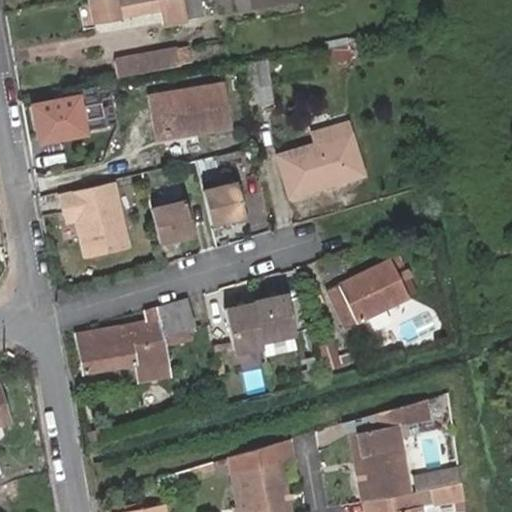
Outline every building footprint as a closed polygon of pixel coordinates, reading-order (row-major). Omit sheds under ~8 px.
[(97,23),(165,10),(167,18),(179,16),(176,0),(103,0),(93,2),(97,23)] [(182,0),(176,0),(179,16),(167,18),(169,28),(187,24),(182,0)] [(200,0),(182,0),(187,24),(204,20),(200,0)] [(189,47),(116,60),(119,77),(192,64),(189,47)] [(349,48),(324,53),(327,67),(352,62),(349,48)] [(278,111),(270,65),(249,68),(257,113),(278,111)] [(155,97),(158,114),(164,113),(167,134),(202,129),(202,134),(235,128),(227,86),(155,97)] [(97,90),(79,93),(86,132),(106,129),(97,90)] [(79,93),(72,94),(73,101),(36,108),(42,142),(87,135),(86,132),(79,93)] [(164,113),(158,114),(162,140),(202,134),(202,129),(167,134),(164,113)] [(312,151),(353,139),(348,123),(307,134),(312,151)] [(312,151),(285,158),(296,198),(367,177),(356,138),(353,139),(312,151)] [(115,184),(58,197),(62,219),(73,216),(77,219),(77,223),(88,261),(130,250),(115,184)] [(207,192),(214,226),(249,219),(241,185),(207,192)] [(188,203),(154,211),(161,245),(196,238),(188,203)] [(73,216),(62,219),(64,226),(77,223),(77,219),(73,216)] [(391,264),(339,287),(356,325),(408,302),(391,264)] [(356,325),(339,287),(324,293),(341,331),(356,325)] [(285,294),(253,300),(254,303),(262,343),(294,337),(285,294)] [(145,323),(78,335),(83,372),(135,364),(135,369),(169,362),(165,345),(163,335),(191,327),(183,300),(142,312),(145,323)] [(262,343),(254,303),(222,310),(232,356),(264,349),(262,343)] [(193,337),(191,327),(163,335),(165,345),(193,337)] [(317,345),(325,370),(352,361),(349,351),(339,354),(334,340),(317,345)] [(138,383),(172,377),(169,362),(135,369),(138,383)] [(0,388),(0,424),(10,422),(0,388)] [(427,425),(424,403),(371,418),(373,434),(362,436),(366,459),(372,458),(374,472),(359,474),(364,505),(366,505),(367,505),(410,497),(400,429),(427,425)] [(366,459),(362,436),(353,438),(359,474),(374,472),(372,458),(366,459)] [(289,441),(278,443),(281,463),(282,467),(295,465),(289,441)] [(278,443),(229,457),(231,471),(241,470),(281,463),(278,443)] [(212,462),(176,473),(177,478),(214,468),(212,462)] [(289,511),(288,504),(286,494),(282,467),(281,463),(241,470),(247,511),(289,511)] [(247,511),(241,470),(231,471),(237,511),(247,511)] [(436,511),(433,493),(410,497),(367,505),(368,511),(436,511)]
